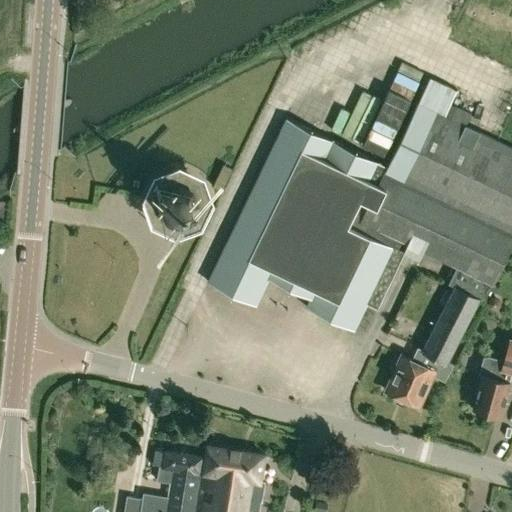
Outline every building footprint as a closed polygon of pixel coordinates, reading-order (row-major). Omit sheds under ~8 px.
[(444,63),(477,72),(482,56),(471,53),(469,59),(447,53),(444,63)] [(426,102),(455,110),(462,85),(433,77),(426,102)] [(456,287),(422,350),(452,364),(460,349),(455,346),(478,301),(484,303),(492,286),(511,244),(511,148),(419,102),(387,167),(287,118),(207,282),(208,282),(253,304),(266,277),(309,298),(305,307),(351,330),(365,302),(377,309),(409,245),(455,268),(448,283),(456,287)] [(179,183),(166,188),(161,200),(165,212),(177,218),(189,213),(195,201),(191,188),(179,183)] [(489,308),(493,310),(498,309),(500,305),(499,300),(495,297),(490,299),(487,303),(489,308)] [(500,370),(511,373),(511,338),(509,337),(503,360),(500,370)] [(452,364),(422,350),(417,348),(411,361),(401,357),(386,390),(419,405),(433,374),(444,379),(452,364)] [(509,383),(511,373),(500,370),(503,360),(488,355),(483,357),(478,373),(483,376),(474,409),(500,416),(509,383)] [(206,445),(204,455),(201,472),(208,474),(201,511),(251,511),(253,511),(259,511),(264,481),(260,481),(264,454),(206,445)] [(140,511),(194,511),(201,472),(204,455),(164,449),(164,451),(155,450),(153,464),(160,465),(158,480),(171,482),(169,498),(143,494),(142,499),(140,511)] [(140,511),(142,499),(126,496),(123,511),(140,511)] [(315,511),(317,511),(325,511),(327,504),(317,503),(315,511)]
